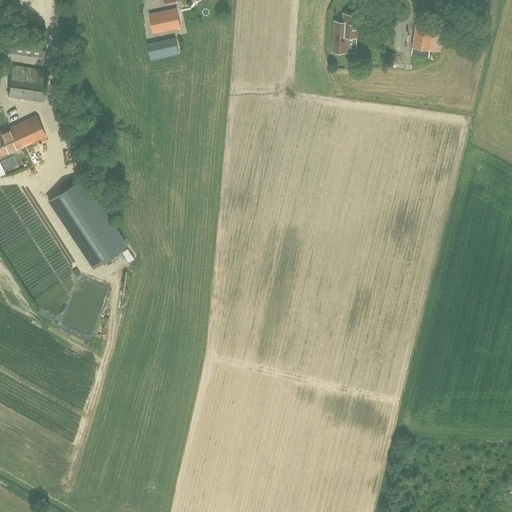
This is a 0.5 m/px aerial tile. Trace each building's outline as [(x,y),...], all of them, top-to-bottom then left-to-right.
[(153,33),(180,27),(176,9),(149,15),(153,33)] [(344,13),(343,21),(335,21),(334,26),(333,51),(346,52),(347,36),(357,36),(358,37),(360,15),(344,13)] [(415,23),(412,48),(430,50),(440,52),(445,27),(415,23)] [(5,32),(2,51),(43,57),(46,39),(5,32)] [(178,54),(175,39),(147,45),(151,60),(178,54)] [(48,71),(13,66),(8,97),(43,103),(48,71)] [(12,152),(13,151),(45,136),(36,115),(2,131),(3,133),(0,134),(0,155),(11,150),(12,152)] [(48,199),(93,266),(126,244),(82,176),(48,199)]
